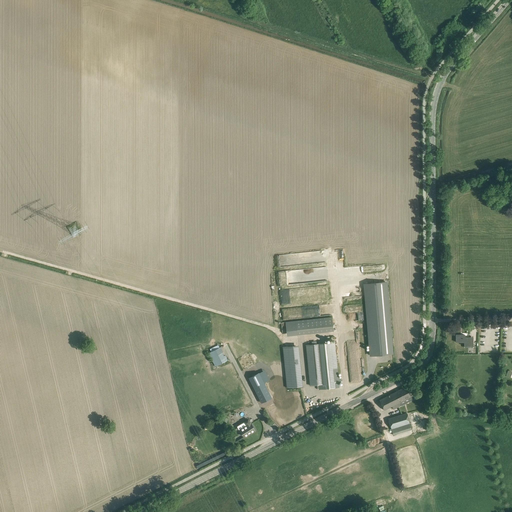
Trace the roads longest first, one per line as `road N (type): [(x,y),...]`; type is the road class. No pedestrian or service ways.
road 1 (tertiary): [(139,511),(402,378),(423,357),(432,320),(434,97),(508,0)]
road 2 (track): [(439,83),(251,21)]
